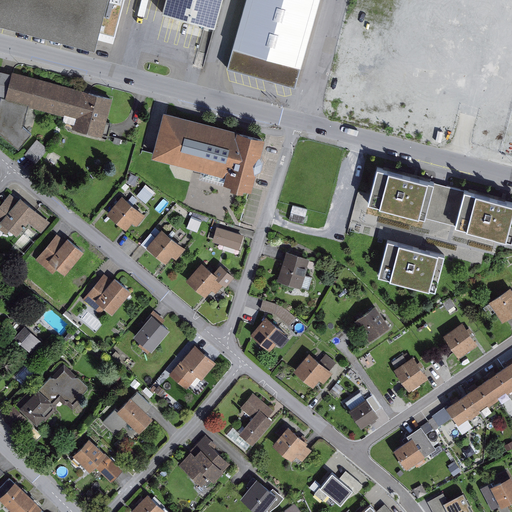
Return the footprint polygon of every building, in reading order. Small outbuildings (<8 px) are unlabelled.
[(0,0),(0,17),(95,41),(104,0),(0,0)] [(165,0),(162,13),(215,27),(222,0),(165,0)] [(323,0),(242,0),(225,63),(291,82),(298,59),(306,62),(323,0)] [(186,39),(194,41),(191,55),(197,57),(203,29),(189,26),(186,39)] [(111,100),(0,70),(0,138),(22,153),(33,138),(24,129),(29,107),(74,119),(72,126),(102,134),(111,100)] [(267,137),(162,110),(150,156),(224,175),(221,186),(252,194),(267,137)] [(37,137),(24,153),(37,163),(50,146),(37,137)] [(438,182),(376,166),(366,205),(428,221),(438,182)] [(146,202),(154,193),(145,185),(137,194),(146,202)] [(511,201),(464,189),(453,228),(511,243),(511,201)] [(18,199),(11,193),(0,206),(0,228),(7,234),(12,229),(18,234),(29,222),(42,233),(51,222),(21,196),(18,199)] [(148,217),(123,196),(107,214),(127,231),(134,224),(138,228),(148,217)] [(305,222),(308,206),(294,203),(290,218),(305,222)] [(188,226),(198,230),(202,220),(192,216),(188,226)] [(248,235),(218,226),(213,243),(242,252),(248,235)] [(187,249),(162,228),(146,247),(167,264),(173,256),(178,260),(187,249)] [(66,240),(59,234),(37,260),(55,275),(59,269),(66,275),(86,251),(68,237),(66,240)] [(448,255),(386,239),(376,278),(438,294),(448,255)] [(313,258),(286,250),(277,281),(304,289),(313,258)] [(213,272),(202,263),(188,280),(211,300),(233,275),(220,264),(213,272)] [(113,278),(106,272),(84,298),(102,313),(107,308),(113,313),(133,290),(115,275),(113,278)] [(511,317),(511,288),(484,307),(490,316),(497,311),(505,322),(511,317)] [(264,300),(261,310),(293,321),(297,311),(264,300)] [(363,346),(392,327),(377,306),(356,321),(362,330),(355,335),(363,346)] [(171,328),(152,312),(134,335),(152,350),(171,328)] [(278,324),(266,313),(249,332),(273,354),(282,344),(270,333),(278,324)] [(480,345),(465,322),(445,336),(460,358),(480,345)] [(45,341),(26,326),(16,338),(34,353),(45,341)] [(197,342),(170,373),(188,388),(199,375),(202,378),(217,359),(197,342)] [(335,372),(310,351),(295,369),(315,386),(321,379),(326,383),(335,372)] [(430,377),(414,355),(394,369),(410,391),(430,377)] [(511,388),(511,361),(448,405),(460,424),(511,388)] [(89,384),(80,376),(73,376),(65,368),(57,376),(51,376),(38,388),(35,384),(16,403),(20,407),(37,424),(44,417),(47,420),(58,409),(58,404),(62,400),(66,404),(69,404),(75,409),(80,404),(83,401),(79,397),(87,390),(89,388),(89,384)] [(138,390),(132,396),(147,410),(153,404),(138,390)] [(279,413),(255,392),(242,407),(253,416),(240,432),(254,443),(279,413)] [(379,415),(365,394),(348,406),(363,426),(379,415)] [(132,396),(131,395),(117,410),(129,421),(140,431),(154,417),(147,410),(132,396)] [(17,431),(29,419),(15,406),(4,417),(17,431)] [(129,421),(117,410),(116,409),(104,421),(117,433),(129,421)] [(304,460),(313,449),(307,445),(309,442),(289,424),(273,443),(293,460),(298,455),(304,460)] [(409,434),(410,437),(413,435),(426,454),(437,446),(423,425),(409,434)] [(227,457),(200,433),(190,445),(200,454),(186,469),(202,484),(227,457)] [(410,437),(394,448),(408,467),(416,462),(419,465),(427,459),(425,456),(427,454),(426,454),(413,435),(410,437)] [(124,468),(89,436),(73,454),(90,470),(95,465),(113,480),(124,468)] [(355,489),(359,492),(365,484),(348,471),(342,478),(333,471),(321,485),(330,493),(343,503),(355,489)] [(511,500),(511,474),(488,486),(493,497),(498,494),(503,505),(511,500)] [(256,511),(264,511),(279,495),(257,477),(240,497),(256,511)] [(36,511),(42,506),(15,480),(0,495),(0,497),(14,511),(36,511)] [(330,493),(321,485),(315,492),(324,500),(330,493)] [(468,511),(476,508),(465,488),(444,499),(451,511),(468,511)] [(172,511),(150,492),(133,510),(134,511),(172,511)] [(284,507),(285,511),(300,511),(297,503),(284,507)] [(392,511),(386,505),(379,511),(371,503),(360,511),(392,511)]
